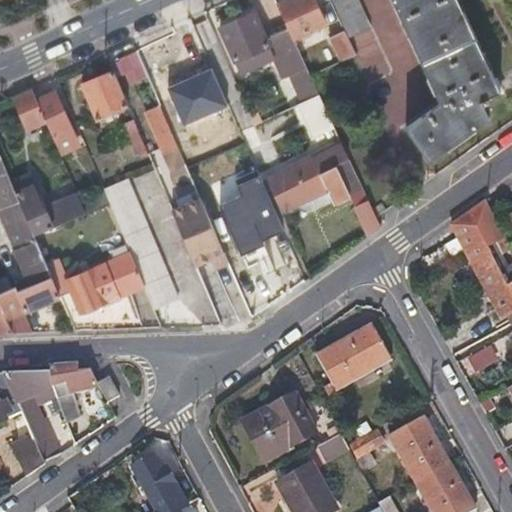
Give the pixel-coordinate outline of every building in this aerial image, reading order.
[(309,0),(279,0),(271,3),(283,28),(288,39),(320,23),(309,0)] [(365,29),(351,0),(327,0),(345,38),(365,29)] [(405,129),(430,165),(489,124),(484,115),(478,104),(498,94),(482,57),(457,0),(391,0),(440,106),(405,129)] [(265,43),(263,38),(251,13),(216,28),(231,59),(265,43)] [(286,75),(299,102),(305,99),(314,95),(306,77),(288,39),(283,28),(263,38),(265,43),(272,57),(281,77),(286,75)] [(350,58),(339,34),(326,40),(337,64),(350,58)] [(145,89),(161,125),(173,119),(160,88),(180,79),(162,36),(129,52),(145,89)] [(238,73),(272,57),(265,43),(231,59),(238,73)] [(145,89),(129,52),(113,60),(128,96),(145,89)] [(122,106),(107,71),(76,85),(91,120),(122,106)] [(25,89),(5,98),(19,129),(39,121),(34,111),(25,89)] [(314,95),(305,99),(320,129),(329,125),(314,95)] [(34,111),(39,121),(56,163),(75,155),(53,103),(34,111)] [(134,157),(140,155),(127,123),(118,127),(129,154),(132,153),(134,157)] [(168,147),(158,124),(149,128),(159,151),(168,147)] [(329,168),(344,162),(336,144),(260,180),(267,197),(329,168)] [(343,199),(359,192),(344,162),(329,168),(343,199)] [(0,222),(29,287),(47,279),(45,273),(30,237),(7,185),(0,167),(0,222)] [(267,197),(274,213),(323,190),(330,205),(343,199),(329,168),(267,197)] [(26,176),(7,185),(30,237),(80,216),(71,197),(41,210),(26,176)] [(139,289),(149,315),(175,304),(124,182),(99,193),(104,206),(124,254),(139,289)] [(200,200),(172,211),(196,267),(212,260),(224,255),(200,200)] [(350,208),(362,235),(374,227),(371,218),(363,201),(350,208)] [(450,228),(469,262),(488,253),(507,243),(488,208),(450,228)] [(469,262),(500,320),(511,314),(511,285),(506,288),(488,253),(469,262)] [(100,265),(115,299),(139,289),(124,254),(100,265)] [(212,260),(217,272),(229,266),(224,255),(212,260)] [(78,314),(115,299),(100,265),(63,280),(68,291),(78,314)] [(47,279),(55,296),(55,297),(68,291),(63,280),(57,267),(45,273),(47,279)] [(0,292),(0,317),(1,320),(55,296),(47,279),(29,287),(14,293),(11,288),(0,292)] [(391,359),(371,325),(317,356),(336,390),(391,359)] [(479,372),(499,357),(489,344),(469,360),(479,372)] [(45,366),(47,385),(61,426),(74,422),(65,395),(93,385),(92,385),(84,370),(75,374),(74,365),(45,366)] [(35,463),(51,456),(28,396),(20,397),(18,391),(47,385),(45,366),(22,366),(22,370),(0,369),(0,373),(14,410),(21,428),(23,433),(34,461),(35,463)] [(93,385),(103,405),(116,397),(105,378),(92,385),(93,385)] [(15,418),(0,382),(0,425),(9,421),(15,418)] [(318,435),(296,394),(241,422),(262,464),(318,435)] [(23,433),(21,428),(17,417),(15,418),(9,421),(17,436),(23,433)] [(415,483),(449,464),(422,417),(389,437),(415,483)] [(391,457),(376,430),(350,444),(358,459),(356,461),(362,472),(391,457)] [(328,463),(352,449),(342,432),(318,445),(328,463)] [(34,461),(23,433),(17,436),(5,441),(20,472),(34,461)] [(207,511),(200,498),(186,505),(166,466),(160,469),(152,455),(132,466),(157,511),(207,511)] [(282,482),(296,511),(336,511),(340,510),(317,464),(282,482)] [(469,511),(475,509),(449,464),(415,483),(430,511),(469,511)] [(381,507),(383,511),(398,511),(391,497),(379,503),(381,507)]
